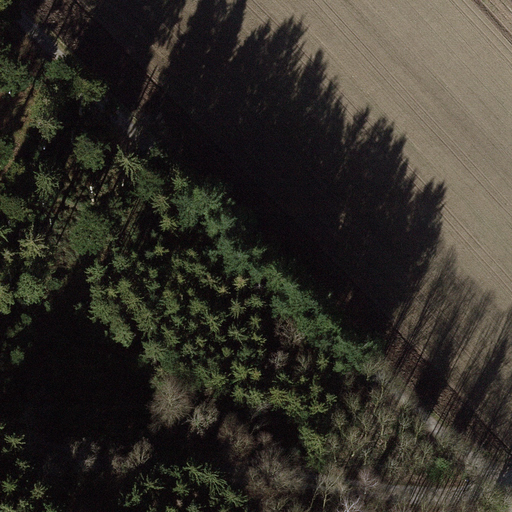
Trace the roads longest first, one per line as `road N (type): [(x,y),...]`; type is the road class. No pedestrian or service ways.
road 1 (track): [(0,35),(318,363),(508,482),(511,492)]
road 2 (track): [(0,421),(369,493),(451,496),(511,479)]
